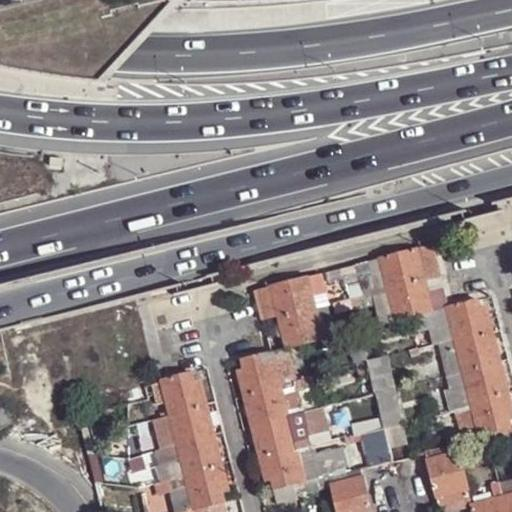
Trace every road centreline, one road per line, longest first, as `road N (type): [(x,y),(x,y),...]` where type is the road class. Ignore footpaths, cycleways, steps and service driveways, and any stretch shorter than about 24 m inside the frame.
road 1 (motorway): [(0,239),(511,106)]
road 2 (residential): [(251,511),(194,298),(487,222)]
road 3 (motorway): [(10,302),(511,178)]
road 4 (motorway): [(511,13),(263,49),(135,44),(0,23)]
road 5 (motorway): [(0,101),(133,119),(351,108),(511,78)]
road 6 (motorway): [(328,0),(0,89)]
